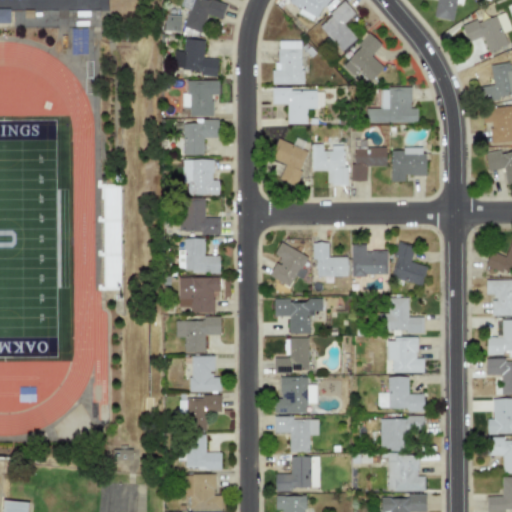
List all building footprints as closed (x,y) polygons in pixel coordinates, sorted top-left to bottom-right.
[(191,0),(181,27),(199,33),(206,15),(219,20),(224,7),(205,0),(191,0)] [(287,0),(286,3),(298,9),(296,14),(315,23),(325,0),(287,0)] [(434,0),(432,18),(452,20),(454,0),(434,0)] [(341,24),(353,14),(343,2),(316,25),(339,51),(354,39),(341,24)] [(0,9),(8,9),(8,23),(0,23),(0,9)] [(460,26),(466,42),(481,37),(486,53),(506,46),(495,15),(460,26)] [(340,65),(354,78),(358,74),(367,83),(381,68),(369,56),(379,45),(367,34),(340,65)] [(216,59),(201,58),(202,40),(182,39),(182,51),(173,50),(171,69),(200,71),(200,75),(215,76),(216,59)] [(271,84),(300,84),(300,40),(276,41),(277,63),(271,63),(271,84)] [(488,65),(491,84),(476,87),(479,101),(511,94),(511,69),(508,70),(507,62),(488,65)] [(180,109),(188,109),(188,116),(211,116),(210,95),(217,95),(216,80),(184,81),(185,93),(180,93),(180,109)] [(409,108),(409,87),(379,87),(378,108),(364,108),(364,122),(415,123),(415,108),(409,108)] [(285,123),(305,123),(305,108),(322,108),(321,89),(270,90),(270,104),(285,104),(285,123)] [(511,142),(511,106),(481,107),(482,122),(488,122),(489,142),(511,142)] [(201,154),(201,138),(216,138),(215,119),(199,120),(199,123),(181,123),(181,155),(201,154)] [(268,158),(283,164),(277,179),(292,185),(306,151),(276,138),(268,158)] [(351,181),(365,181),(365,166),(384,166),(384,147),(365,147),(365,140),(351,140),(351,181)] [(310,144),(310,171),(325,171),(325,185),(343,185),(343,144),(310,144)] [(423,176),(423,148),(389,149),(389,182),(403,181),(403,176),(423,176)] [(511,150),(499,154),(498,150),(483,153),(487,171),(501,168),(505,185),(511,183),(511,150)] [(181,183),(186,183),(185,194),(216,195),(217,180),(210,180),(211,160),(181,159),(181,183)] [(217,234),(218,218),(202,217),(203,199),(179,198),(179,233),(217,234)] [(218,255),(202,255),(203,238),(182,238),(181,250),(176,250),(176,271),(217,272),(218,255)] [(483,265),(507,274),(508,272),(511,273),(511,240),(509,239),(503,256),(489,251),(483,265)] [(267,275),(287,286),(293,275),(300,278),(303,272),(299,269),(306,257),(279,242),(271,255),(277,258),(267,275)] [(346,276),(345,256),(326,257),(326,242),(310,242),(311,260),(314,260),(314,276),(346,276)] [(420,285),(425,266),(408,262),(412,246),(397,242),(388,277),(420,285)] [(386,275),(385,250),(364,250),(364,244),(348,244),(349,276),(386,275)] [(177,307),(188,307),(187,312),(212,313),(212,292),(217,292),(218,277),(177,276),(177,307)] [(490,297),(490,316),(511,315),(511,279),(483,280),(484,297),(490,297)] [(386,298),(387,313),(377,313),(377,332),(422,331),(421,317),(406,317),(406,297),(386,298)] [(272,299),(272,316),(287,316),(287,333),(307,333),(307,316),(312,317),(312,310),(319,311),(319,300),(272,299)] [(218,316),(201,316),(201,320),(173,321),(173,337),(182,337),(182,352),(203,352),(203,334),(218,334),(218,316)] [(484,337),(485,354),(511,353),(511,354),(511,319),(499,320),(499,337),(484,337)] [(272,358),(272,372),(306,371),(305,338),(284,338),(284,357),(272,358)] [(415,338),(385,338),(385,361),(389,361),(390,373),(421,372),(421,358),(415,358),(415,338)] [(213,356),(188,355),(188,391),(219,392),(219,377),(210,377),(210,371),(212,371),(213,356)] [(499,395),(511,394),(511,360),(484,361),(484,375),(499,375),(499,395)] [(422,409),(422,394),(406,394),(406,376),(385,377),(386,393),(375,393),(375,410),(422,409)] [(305,413),(305,403),(314,403),(314,385),(305,385),(305,377),(278,377),(278,399),(272,398),(272,413),(305,413)] [(219,397),(177,397),(177,412),(184,412),(184,430),(204,430),(204,411),(219,411),(219,397)] [(511,398),(490,398),(491,418),(485,418),(485,434),(511,433),(511,398)] [(406,449),(406,433),(422,433),(421,415),(404,416),(404,418),(377,419),(378,450),(406,449)] [(287,433),(287,452),(307,452),(307,435),(315,435),(316,418),(272,417),(272,433),(287,433)] [(219,468),(218,452),(204,453),(203,435),(182,436),(184,469),(219,468)] [(500,456),(500,472),(511,472),(511,438),(486,438),(486,455),(500,456)] [(111,464),(135,464),(135,449),(111,449),(111,464)] [(416,454),(385,454),(386,491),(423,491),(422,476),(416,476),(416,454)] [(316,456),(288,456),(288,474),(273,474),(273,492),(289,492),(289,488),(317,487),(316,456)] [(213,474),(184,474),(183,497),(188,497),(187,509),(219,509),(219,495),(212,495),(213,474)] [(511,476),(500,476),(499,496),(485,496),(485,510),(511,510),(511,476)] [(279,511),(302,511),(303,496),(274,495),(274,510),(279,510),(279,511)] [(423,511),(423,496),(380,497),(380,511),(423,511)] [(0,511),(26,511),(27,502),(2,500),(0,511)]
